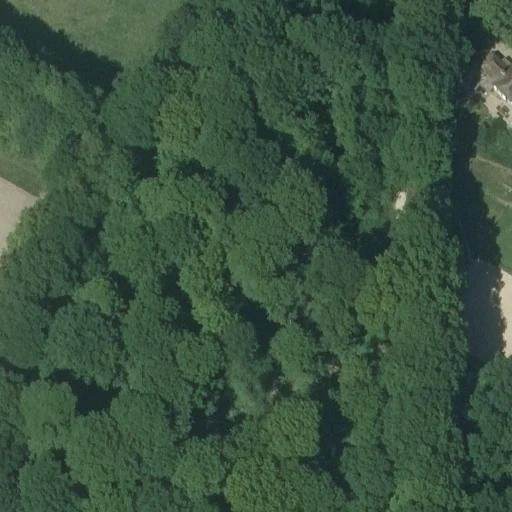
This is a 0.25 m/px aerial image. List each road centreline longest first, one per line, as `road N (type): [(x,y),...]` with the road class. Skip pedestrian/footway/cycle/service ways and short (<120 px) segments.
road 1 (track): [(194,10),(386,54),(400,121),(402,378),(416,511)]
road 2 (unclassified): [(126,178),(199,0)]
road 3 (track): [(126,178),(0,108)]
road 4 (track): [(511,400),(401,349)]
